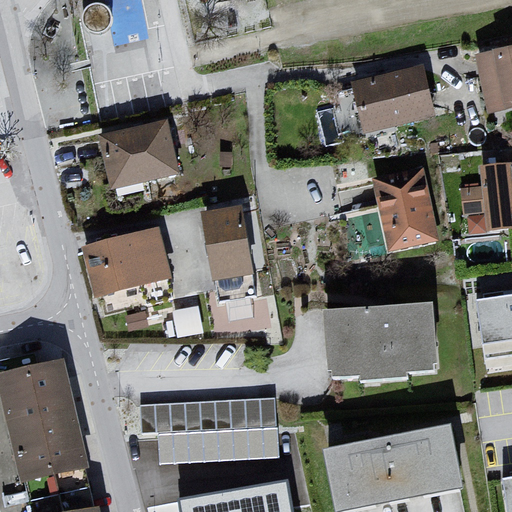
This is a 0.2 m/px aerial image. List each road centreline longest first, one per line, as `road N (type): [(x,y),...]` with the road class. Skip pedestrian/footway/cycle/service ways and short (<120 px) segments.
road 1 (unknown): [(159,0),(177,81),(191,97),(468,57)]
road 2 (residential): [(76,317),(0,7)]
road 3 (residential): [(127,511),(76,317)]
